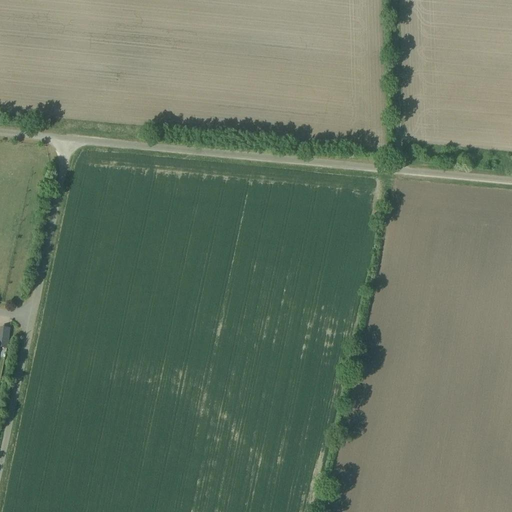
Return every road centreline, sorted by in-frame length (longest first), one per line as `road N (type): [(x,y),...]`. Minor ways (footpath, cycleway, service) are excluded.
road 1 (unclassified): [(69,143),(511,183)]
road 2 (unclassified): [(0,478),(69,143)]
